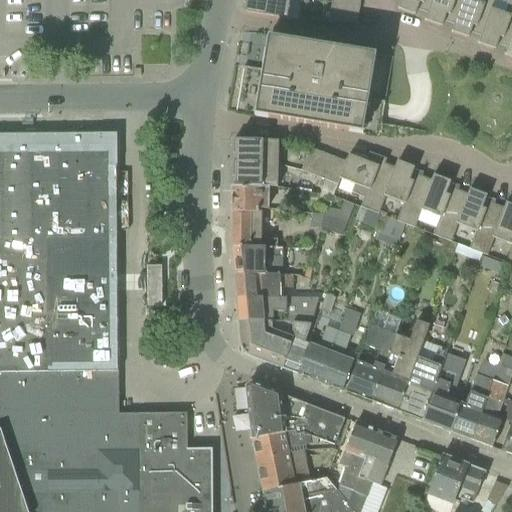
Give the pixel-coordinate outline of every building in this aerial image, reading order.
[(287,21),(290,2),(290,0),(245,0),(244,5),(247,5),(245,14),(287,21)] [(360,8),(361,0),(333,0),(333,4),(360,8)] [(402,0),(399,10),(416,16),(418,10),(428,14),(430,15),(434,0),(402,0)] [(434,0),(430,15),(428,14),(425,22),(442,28),(445,22),(455,26),(456,26),(465,0),(434,0)] [(465,0),(456,26),(455,26),(452,33),(469,39),(471,33),(481,37),(483,38),(492,10),(496,0),(479,0),(479,3),(469,0),(465,0)] [(483,38),(481,37),(479,45),(496,51),(498,45),(508,49),(509,49),(511,41),(511,0),(510,0),(505,15),(492,10),(483,38)] [(333,4),(329,23),(357,24),(360,8),(333,4)] [(250,35),(246,58),(237,114),(379,138),(383,115),(392,58),(250,35)] [(117,135),(0,136),(0,511),(212,511),(213,450),(188,450),(187,414),(119,415),(117,135)] [(278,165),(279,142),(234,141),(234,156),(236,155),(236,164),(278,165)] [(312,147),(304,166),(302,172),(315,177),(323,154),(312,149),(313,148),(312,147)] [(334,158),(323,154),(315,177),(325,181),(334,158)] [(347,161),(340,180),(355,185),(352,194),(364,199),(361,208),(378,215),(385,198),(396,169),(395,169),(385,165),(387,160),(370,154),(369,157),(373,158),(371,165),(349,156),(347,161)] [(346,162),(334,158),(325,181),(338,186),(340,180),(347,161),(346,161),(346,162)] [(396,169),(385,198),(403,205),(398,222),(406,226),(414,229),(421,212),(433,182),(432,181),(422,177),(423,173),(421,172),(419,177),(413,174),(415,169),(398,162),(395,169),(396,169)] [(278,188),(278,165),(236,164),(234,164),(233,178),(236,178),(236,187),(236,189),(265,190),(265,188),(278,188)] [(433,182),(421,212),(440,219),(433,236),(451,243),(457,225),(469,195),(468,195),(458,191),(460,187),(457,186),(455,190),(449,188),(451,183),(434,176),(432,181),(433,182)] [(321,193),(334,197),(338,186),(325,181),(321,193)] [(233,187),(233,188),(232,214),(258,214),(258,210),(267,210),(268,190),(265,190),(236,189),(236,187),(233,187)] [(469,195),(457,225),(477,233),(470,250),(482,255),(487,257),(493,240),(505,209),(504,209),(494,205),(496,201),(493,200),(491,204),(485,202),(487,197),(470,190),(468,195),(469,195)] [(347,225),(355,206),(345,202),(341,212),(330,210),(327,218),(347,225)] [(505,209),(493,240),(511,247),(505,264),(511,266),(511,206),(506,204),(504,209),(505,209)] [(376,229),(381,216),(368,212),(363,225),(376,229)] [(258,214),(232,214),(232,248),(277,248),(277,240),(261,240),(261,214),(258,214)] [(311,228),(321,229),(324,216),(324,215),(312,214),(311,228)] [(347,225),(327,218),(324,216),(321,229),(321,230),(342,237),(347,225)] [(400,242),(406,226),(398,222),(386,219),(380,235),(400,242)] [(478,263),(482,255),(470,250),(458,246),(455,254),(478,263)] [(232,248),(235,276),(282,276),(282,259),(282,248),(277,248),(232,248)] [(503,277),(507,267),(482,257),(478,267),(503,277)] [(162,265),(147,265),(148,305),(162,305),(162,265)] [(281,299),(281,289),(294,290),(293,276),(282,276),(235,276),(237,300),(281,299)] [(502,283),(492,280),(488,293),(498,296),(502,283)] [(321,311),(331,314),(336,299),(327,296),(321,311)] [(310,325),(317,305),(318,299),(281,299),(237,300),(240,323),(310,325)] [(320,383),(343,392),(354,362),(343,358),(351,337),(353,338),(362,315),(346,310),(338,333),(320,383)] [(396,332),(401,321),(379,312),(375,323),(396,332)] [(421,313),(417,322),(426,325),(429,317),(421,313)] [(396,336),(372,403),(398,413),(417,359),(423,342),(425,342),(430,327),(426,325),(417,322),(411,342),(396,336)] [(304,344),(310,325),(240,323),(242,349),(242,350),(242,351),(242,352),(243,353),(244,354),(245,355),(246,355),(247,356),(298,375),(309,346),(304,344)] [(358,363),(347,393),(372,403),(396,336),(387,333),(371,327),(363,346),(380,352),(373,369),(358,363)] [(320,383),(338,333),(326,328),(319,349),(309,346),(298,375),(320,383)] [(422,422),(445,359),(435,355),(432,364),(417,359),(398,413),(422,422)] [(447,399),(451,386),(456,389),(466,362),(446,355),(445,359),(422,422),(451,433),(461,404),(447,399)] [(511,371),(499,366),(493,382),(471,441),(492,449),(503,420),(497,418),(511,376),(511,375),(511,371)] [(477,376),(465,406),(461,404),(451,433),(471,441),(493,382),(479,377),(477,376)] [(252,384),(246,388),(250,424),(252,440),(295,432),(296,436),(304,435),(305,437),(310,437),(336,446),(345,420),(308,405),(252,384)] [(378,432),(356,424),(340,466),(347,469),(339,492),(349,506),(378,432)] [(252,440),(257,462),(289,455),(287,448),(290,447),(290,450),(312,446),(310,437),(305,437),(304,435),(296,436),(295,432),(252,440)] [(398,440),(378,432),(349,506),(353,511),(362,511),(373,484),(381,487),(398,440)] [(305,452),(289,455),(257,462),(264,494),(295,487),(295,486),(294,481),(310,477),(305,452)] [(464,466),(442,457),(428,495),(450,503),(464,466)] [(474,504),(486,474),(464,466),(450,503),(455,505),(457,498),(474,504)] [(264,494),(267,511),(353,511),(349,506),(339,492),(338,493),(327,479),(295,486),(295,487),(264,494)] [(507,487),(506,487),(496,483),(487,501),(495,506),(508,487),(507,487)]
